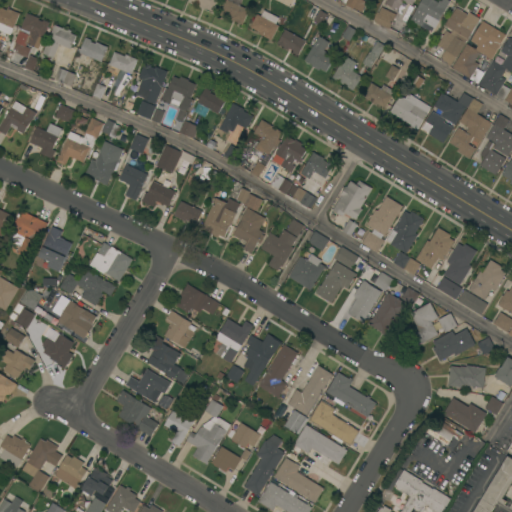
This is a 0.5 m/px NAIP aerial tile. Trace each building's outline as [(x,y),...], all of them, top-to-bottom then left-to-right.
[(204,8),(204,9),(196,6),(197,3),(191,0),(216,0),(213,11),(204,8)] [(227,0),(249,10),(242,25),(220,15),(227,0)] [(354,8),(353,9),(345,5),(347,0),(363,0),(367,2),(362,13),(354,8)] [(414,0),(412,5),(403,1),(398,10),(385,4),(386,0),(414,0)] [(422,0),(433,0),(438,3),(440,0),(448,0),(450,1),(435,28),(424,22),(421,26),(411,20),(422,0)] [(11,35),(0,30),(0,6),(7,10),(8,8),(20,13),(11,35)] [(396,15),(389,29),(374,22),(381,7),(396,15)] [(468,14),(469,12),(480,19),(457,58),(456,57),(451,66),(440,60),(446,50),(437,45),(446,30),(451,33),(453,30),(444,25),(449,17),(450,18),(456,8),(468,14)] [(257,14),(261,16),(264,10),(279,18),(276,24),(279,26),(271,40),(260,34),(261,32),(250,27),(257,14)] [(321,26),(313,21),(320,10),(327,15),(321,26)] [(27,13),(50,22),(44,38),(43,37),(38,49),(27,44),(26,46),(31,48),(27,57),(12,50),(20,30),(29,34),(30,32),(21,28),(27,13)] [(483,21),(506,35),(500,44),(501,44),(491,60),(480,53),(475,61),(479,64),(477,68),(485,73),(478,84),(470,79),(469,79),(452,68),(467,44),(476,49),(478,45),(471,41),(483,21)] [(55,25),(63,28),(63,27),(72,31),(71,33),(77,36),(71,49),(59,44),(54,58),(53,57),(51,62),(42,59),(44,54),(43,54),(55,25)] [(348,26),(356,30),(355,32),(359,35),(357,39),(352,37),(350,41),(342,37),(348,26)] [(306,41),(298,55),(293,52),(294,51),(289,48),(288,50),(277,44),(278,41),(279,42),(285,30),(306,41)] [(319,36),(329,42),(324,51),(334,57),(326,72),(320,68),(319,71),(311,66),(312,65),(305,60),(319,36)] [(80,53),(86,37),(92,40),(91,41),(96,43),(96,42),(108,47),(102,62),(80,53)] [(508,56),(501,52),(509,38),(511,37),(511,71),(502,65),(508,56)] [(363,63),(370,51),(371,52),(377,41),(385,46),(378,58),(377,57),(371,68),(363,63)] [(109,65),(115,52),(125,56),(126,54),(138,59),(131,74),(109,65)] [(33,71),(25,68),(30,55),(38,58),(33,71)] [(345,56),(357,63),(353,71),(362,77),(353,91),(347,87),(348,85),(344,83),(343,85),(332,78),(345,56)] [(493,60),(506,68),(501,77),(506,80),(503,84),(510,89),(504,100),(478,84),(493,60)] [(145,62),(152,65),(151,67),(155,68),(156,67),(168,72),(162,86),(163,86),(155,105),(144,100),(144,98),(137,95),(143,79),(139,78),(145,62)] [(392,65),(400,70),(393,81),(390,79),(388,82),(384,80),(386,77),(385,76),(392,65)] [(76,75),(72,86),(54,79),(59,68),(76,75)] [(180,79),(181,76),(189,80),(188,81),(196,85),(190,98),(193,99),(182,122),(174,119),(179,108),(178,108),(179,106),(171,103),(170,104),(161,100),(166,88),(168,89),(174,76),(180,79)] [(100,98),(92,95),(97,83),(105,87),(100,98)] [(381,89),(384,85),(393,91),(391,95),(392,96),(385,108),(375,102),(374,104),(363,97),(372,83),(381,89)] [(511,106),(511,85),(503,101),(511,106)] [(209,109),(205,116),(198,112),(202,105),(197,102),(205,88),(210,91),(210,92),(214,95),(215,93),(226,100),(218,114),(209,109)] [(445,119),(443,122),(453,128),(443,143),(428,134),(429,133),(421,129),(432,111),(440,116),(443,112),(434,106),(442,92),(458,102),(464,92),(473,98),(467,108),(466,107),(455,125),(445,119)] [(431,107),(417,129),(390,112),(400,96),(404,98),(408,93),(431,107)] [(473,99),(483,104),(477,114),(492,123),(481,141),(480,140),(478,143),(473,140),(475,137),(466,132),(469,127),(459,122),(473,99)] [(23,134),(12,126),(6,135),(0,131),(0,124),(4,119),(16,101),(26,108),(27,107),(37,113),(23,134)] [(142,101),(156,106),(151,119),(137,114),(142,101)] [(244,109),(243,111),(253,116),(246,129),(237,124),(233,132),(229,130),(227,133),(219,128),(233,103),(244,109)] [(60,104),(75,111),(70,123),(55,116),(60,104)] [(157,108),(162,110),(162,111),(164,111),(159,123),(151,120),(156,108),(157,109),(157,108)] [(72,126),(84,131),(89,119),(76,114),(72,126)] [(511,149),(508,156),(493,147),(492,150),(506,158),(496,175),(480,165),(485,157),(480,155),(489,140),(486,138),(495,124),(494,123),(500,114),(509,120),(504,130),(511,135),(511,149)] [(70,156),(65,166),(56,161),(70,132),(84,138),(86,133),(85,133),(92,118),(104,124),(92,148),(90,148),(83,163),(70,156)] [(115,139),(109,136),(109,135),(102,132),(107,119),(116,123),(115,124),(121,127),(115,139)] [(261,119),(273,126),(272,128),(276,130),(277,129),(283,132),(278,139),(280,141),(276,148),(274,147),(269,155),(264,152),(260,157),(253,153),(261,139),(253,133),(261,119)] [(185,120),(198,127),(193,139),(179,132),(185,120)] [(46,131),(50,123),(62,129),(53,149),(56,151),(52,158),(40,153),(42,148),(30,142),(37,127),(46,131)] [(459,127),(473,137),(469,144),(476,149),(470,159),(457,151),(459,149),(449,143),(459,127)] [(136,134),(148,139),(142,154),(130,148),(136,134)] [(294,140),(295,139),(303,144),(301,146),(307,150),(301,159),(303,160),(301,162),(299,161),(299,162),(294,159),(291,164),(295,166),(291,172),(272,160),(276,154),(275,154),(278,148),(279,149),(287,136),(294,140)] [(107,185),(96,179),(96,178),(86,173),(92,159),(95,161),(105,141),(124,150),(107,185)] [(165,145),(181,152),(172,173),(156,166),(165,145)] [(511,184),(510,183),(511,181),(501,175),(511,159),(511,153),(511,151),(511,184)] [(313,152),(324,159),(324,160),(328,163),(329,161),(334,164),(325,179),(313,172),(309,179),(301,173),(313,152)] [(257,161),(265,166),(258,177),(251,173),(257,161)] [(148,174),(137,199),(136,198),(136,200),(125,195),(130,185),(119,180),(126,164),(148,174)] [(276,173),(285,179),(289,172),(296,176),(291,183),(292,183),(292,184),(294,185),(292,189),(289,187),(286,194),(270,184),(276,173)] [(341,196),(340,195),(346,186),(347,187),(350,181),(356,185),(359,180),(373,189),(360,208),(363,209),(356,220),(345,213),(343,216),(333,210),(341,196)] [(168,207),(156,201),(153,206),(141,201),(145,192),(147,193),(153,181),(176,192),(168,207)] [(317,198),(311,208),(308,206),(307,207),(299,203),(300,202),(292,197),(298,187),(317,198)] [(216,198),(227,203),(230,196),(237,200),(242,188),(250,192),(245,204),(241,202),(236,213),(230,226),(230,225),(224,237),(219,235),(217,237),(209,233),(210,232),(202,228),(216,198)] [(250,194),(263,200),(257,212),(244,206),(250,194)] [(371,218),(370,217),(372,214),(373,215),(376,210),(378,211),(381,205),(382,202),(383,203),(387,197),(403,206),(400,211),(401,212),(399,214),(398,214),(385,236),(383,235),(381,239),(384,241),(377,252),(362,243),(369,231),(372,233),(374,230),(371,229),(372,227),(367,225),(371,218)] [(196,226),(190,223),(191,222),(186,220),(185,221),(174,216),(181,201),(202,211),(196,226)] [(241,221),(240,220),(247,208),(266,218),(259,230),(263,232),(262,234),(265,236),(260,244),(258,242),(251,253),(244,249),(248,242),(241,238),(241,239),(233,235),(241,221)] [(0,209),(12,215),(1,238),(0,237),(0,209)] [(41,238),(40,237),(30,259),(19,254),(20,253),(18,252),(25,238),(14,232),(14,234),(11,232),(22,210),(48,223),(41,238)] [(407,253),(401,250),(401,251),(390,244),(391,243),(387,240),(393,229),(393,230),(405,211),(410,214),(412,211),(424,219),(416,233),(418,235),(407,253)] [(297,237),(286,230),(293,219),(304,226),(297,237)] [(351,236),(342,231),(349,220),(358,225),(351,236)] [(66,257),(64,263),(68,265),(65,270),(61,268),(60,272),(48,267),(50,262),(39,257),(43,247),(52,227),(63,231),(60,237),(65,239),(64,240),(72,243),(66,257)] [(438,258),(432,269),(416,260),(427,240),(430,242),(438,227),(451,235),(449,238),(454,241),(443,261),(438,258)] [(261,248),(270,233),(279,238),(284,230),(297,238),(292,246),(294,248),(282,267),(281,266),(278,271),(268,265),(273,256),(261,248)] [(308,242),(315,231),(330,240),(323,251),(308,242)] [(119,281),(105,273),(104,273),(90,265),(97,253),(98,253),(104,243),(133,259),(119,281)] [(444,275),(450,264),(447,262),(458,243),(463,246),(465,244),(477,251),(469,264),(472,266),(460,285),(444,275)] [(334,258),(342,247),(359,257),(352,269),(334,258)] [(400,252),(410,258),(403,269),(394,263),(400,252)] [(288,277),(301,256),(307,260),(311,254),(322,260),(320,263),(325,267),(311,291),(288,277)] [(421,264),(414,275),(404,269),(411,258),(421,264)] [(495,291),(491,289),(485,300),(469,290),(480,271),(482,273),(490,260),(502,267),(501,270),(506,273),(495,291)] [(320,285),(321,286),(336,261),(357,274),(348,289),(344,287),(343,288),(341,287),(331,303),(315,293),(320,285)] [(81,297),(86,290),(77,285),(87,270),(95,275),(95,274),(107,281),(116,286),(110,296),(103,291),(102,293),(103,294),(96,306),(81,297)] [(386,291),(374,284),(382,272),(393,279),(386,291)] [(80,280),(71,294),(60,288),(68,273),(80,280)] [(449,295),(448,297),(444,294),(444,293),(436,288),(444,276),(463,288),(455,300),(449,295)] [(5,311),(0,307),(0,277),(19,288),(5,311)] [(366,318),(367,318),(364,323),(348,313),(357,298),(354,296),(364,280),(369,283),(368,284),(382,292),(366,318)] [(511,313),(506,310),(505,311),(502,309),(503,308),(498,305),(502,298),(501,298),(502,295),(504,296),(506,291),(505,290),(509,283),(511,285),(511,313)] [(182,296),(180,295),(188,284),(220,303),(213,315),(203,309),(200,313),(192,308),(189,313),(176,306),(182,296)] [(33,309),(20,301),(29,287),(42,295),(33,309)] [(413,305),(401,299),(408,288),(419,294),(413,305)] [(488,304),(482,315),(458,301),(464,290),(488,304)] [(370,323),(369,323),(371,319),(372,320),(389,293),(390,291),(394,293),(393,295),(408,304),(397,321),(394,319),(385,334),(369,324),(370,323)] [(62,295),(97,316),(92,324),(93,324),(84,339),(75,333),(75,332),(58,322),(59,321),(58,320),(61,316),(52,311),(62,295)] [(438,318),(431,322),(438,335),(419,345),(411,330),(413,329),(412,328),(417,326),(413,320),(414,320),(411,313),(430,303),(438,318)] [(24,308),(35,315),(33,318),(34,318),(29,326),(28,326),(27,328),(16,321),(24,308)] [(192,323),(191,324),(196,328),(194,332),(195,332),(185,348),(164,335),(169,328),(168,327),(170,324),(165,321),(172,310),(192,323)] [(493,324),(500,312),(511,319),(511,326),(508,333),(493,324)] [(445,332),(438,320),(450,313),(457,326),(445,332)] [(241,327),(245,321),(254,326),(230,363),(215,354),(221,344),(215,340),(228,318),(241,327)] [(17,348),(4,340),(11,328),(25,336),(17,348)] [(456,356),(454,353),(440,361),(433,348),(436,347),(433,342),(452,331),(455,335),(467,329),(475,345),(456,356)] [(262,341),(267,333),(281,342),(274,354),(265,369),(263,368),(253,386),(244,381),(250,370),(243,366),(248,358),(244,356),(250,346),(246,343),(251,335),(262,341)] [(68,352),(73,355),(65,369),(57,364),(57,363),(49,359),(50,357),(43,353),(46,348),(42,346),(47,337),(55,342),(59,334),(74,343),(68,352)] [(147,362),(154,350),(149,347),(156,336),(164,340),(162,343),(173,350),(173,349),(181,353),(174,364),(181,368),(181,369),(189,374),(184,384),(175,378),(174,379),(147,362)] [(483,355),(477,343),(489,337),(495,348),(483,355)] [(284,344),(298,353),(295,358),(297,360),(294,365),(292,364),(282,380),(287,383),(278,398),(259,386),(284,344)] [(13,353),(16,349),(20,352),(21,350),(24,352),(23,354),(27,357),(28,356),(35,360),(29,370),(25,367),(18,378),(3,370),(7,364),(0,359),(0,353),(4,347),(13,353)] [(511,385),(511,387),(495,377),(500,367),(502,368),(508,357),(511,359),(511,385)] [(237,383),(226,376),(233,365),(245,372),(237,383)] [(467,386),(467,388),(448,386),(451,366),(460,367),(460,366),(466,367),(466,365),(486,368),(483,388),(467,386)] [(288,404),(296,390),(301,393),(318,366),(333,374),(307,416),(288,404)] [(126,385),(131,376),(140,382),(147,369),(160,377),(160,376),(171,383),(165,394),(162,392),(155,403),(126,385)] [(367,417),(365,420),(349,409),(350,407),(326,392),(338,372),(349,379),(350,377),(352,379),(351,380),(353,381),(349,387),(367,397),(368,396),(370,397),(369,399),(376,403),(368,417),(367,417)] [(0,373),(17,384),(10,396),(7,395),(3,402),(0,401),(0,373)] [(119,416),(123,410),(122,409),(124,406),(117,401),(123,390),(138,400),(139,398),(142,400),(141,402),(152,408),(147,415),(150,417),(149,418),(159,424),(151,437),(119,416)] [(504,404),(497,415),(485,408),(492,396),(504,404)] [(468,407),(470,403),(487,414),(475,433),(443,413),(453,397),(468,407)] [(208,462),(209,462),(207,465),(193,456),(198,448),(186,441),(191,432),(196,435),(202,425),(210,420),(214,416),(205,411),(212,399),(223,406),(216,417),(218,418),(218,417),(230,425),(208,462)] [(321,400),(335,409),(332,414),(360,431),(351,446),(343,441),(342,443),(331,437),(333,434),(309,420),(321,400)] [(306,417),(296,434),(284,426),(294,410),(306,417)] [(180,446),(171,441),(176,432),(164,425),(173,411),(182,416),(185,411),(197,418),(180,446)] [(460,439),(454,435),(447,445),(427,431),(429,428),(435,432),(442,421),(463,435),(460,439)] [(231,438),(227,436),(231,429),(235,432),(241,423),(261,435),(253,447),(248,444),(245,448),(231,439),(231,438)] [(348,450),(339,465),(332,460),(331,462),(329,460),(329,459),(311,448),(308,453),(303,451),(301,455),(294,450),(296,446),(294,445),(306,425),(348,450)] [(258,495),(244,487),(262,458),(256,455),(265,441),(266,441),(273,436),(273,434),(282,440),(277,448),(285,453),(258,495)] [(17,468),(0,458),(0,456),(3,451),(0,448),(0,446),(7,435),(12,438),(14,435),(21,440),(23,438),(26,440),(25,442),(30,445),(17,468)] [(46,442),(47,440),(59,447),(56,451),(63,456),(56,466),(49,462),(49,463),(46,461),(40,470),(39,469),(34,477),(22,470),(41,439),(46,442)] [(241,458),(234,470),(229,467),(226,472),(211,463),(221,446),(241,458)] [(76,489),(53,475),(66,454),(72,458),(74,456),(84,463),(82,466),(88,470),(76,489)] [(274,477),(286,457),(300,466),(297,472),(324,488),(315,503),(274,477)] [(473,511),(507,457),(511,459),(511,509),(509,508),(511,503),(511,483),(502,499),(506,501),(504,505),(498,501),(491,511),(473,511)] [(95,469),(97,467),(107,473),(105,476),(113,480),(109,486),(110,486),(104,495),(97,490),(93,496),(82,489),(95,469)] [(40,492),(29,485),(39,470),(50,477),(40,492)] [(378,511),(381,507),(383,508),(384,506),(392,510),(391,511),(400,511),(409,496),(403,492),(402,493),(395,489),(396,486),(394,485),(403,470),(423,481),(422,482),(433,489),(433,488),(451,499),(443,511),(433,511),(426,506),(422,511),(378,511)] [(287,511),(276,505),(273,510),(259,502),(271,482),(312,507),(309,511),(287,511)] [(131,511),(112,499),(120,485),(126,489),(127,487),(131,489),(130,491),(137,495),(135,498),(140,502),(133,511),(131,511)] [(0,511),(0,505),(4,499),(11,503),(16,496),(23,500),(18,508),(25,511),(0,511)] [(101,511),(85,511),(95,497),(106,504),(101,511)] [(47,511),(53,502),(65,510),(63,511),(47,511)] [(138,511),(161,511),(144,502),(138,511)]
